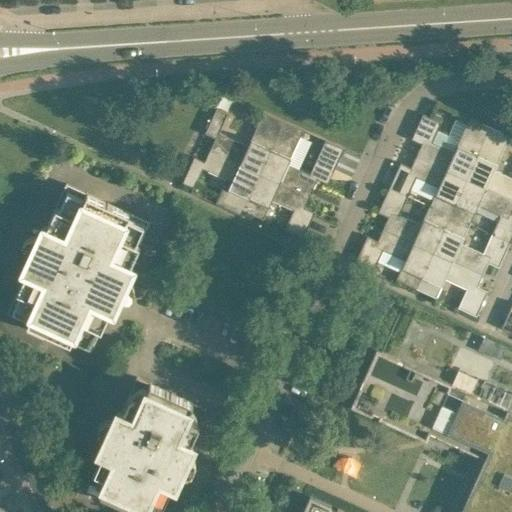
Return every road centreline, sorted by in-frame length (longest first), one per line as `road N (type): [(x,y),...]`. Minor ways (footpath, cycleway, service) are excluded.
road 1 (residential): [(279,378),(387,136),(415,100),(440,85),(511,77)]
road 2 (residential): [(310,30),(295,4),(16,21),(5,39)]
road 3 (secondary): [(64,48),(310,30)]
road 4 (secondary): [(310,30),(511,17)]
road 5 (residential): [(279,378),(142,315)]
road 6 (residential): [(220,511),(279,378)]
